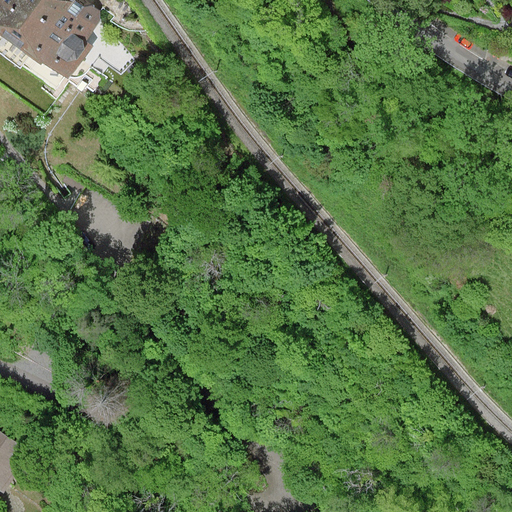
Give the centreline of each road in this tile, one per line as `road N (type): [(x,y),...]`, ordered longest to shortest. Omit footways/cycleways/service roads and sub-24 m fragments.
road 1 (motorway): [(222,0),(511,392)]
road 2 (unclassified): [(387,0),(511,88)]
